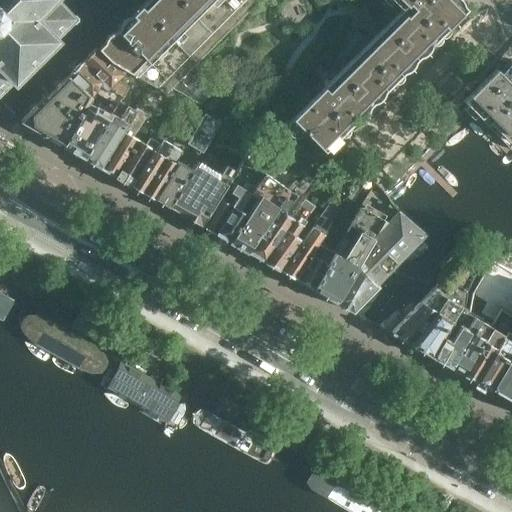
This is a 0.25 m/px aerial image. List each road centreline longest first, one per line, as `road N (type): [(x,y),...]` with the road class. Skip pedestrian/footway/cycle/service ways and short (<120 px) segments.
road 1 (tertiary): [(511,482),(0,194)]
road 2 (residential): [(0,128),(121,0)]
road 3 (residential): [(398,144),(511,32)]
